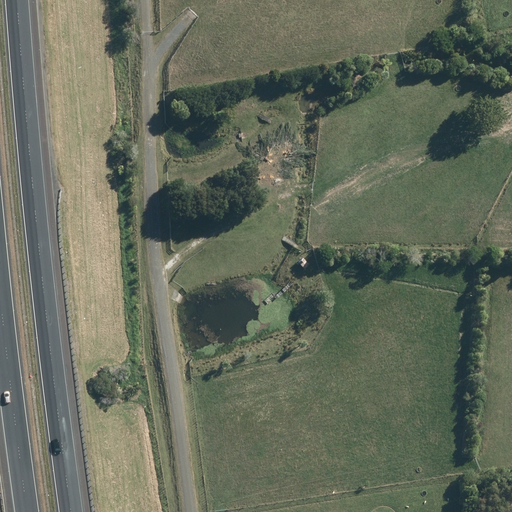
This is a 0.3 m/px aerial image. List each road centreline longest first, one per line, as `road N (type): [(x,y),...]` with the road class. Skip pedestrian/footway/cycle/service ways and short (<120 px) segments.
road 1 (track): [(191,511),(157,270),(145,0)]
road 2 (motorway): [(22,0),(69,511)]
road 3 (motorway): [(29,511),(0,315)]
road 4 (track): [(159,282),(196,242),(279,196),(317,185)]
